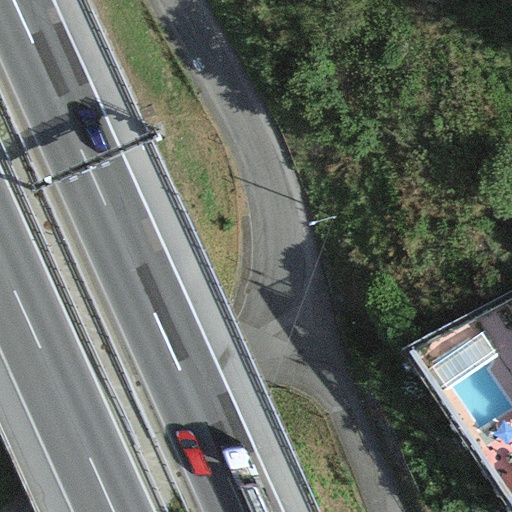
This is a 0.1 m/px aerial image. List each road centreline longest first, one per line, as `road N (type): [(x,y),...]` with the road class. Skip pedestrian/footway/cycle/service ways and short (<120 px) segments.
road 1 (motorway): [(241,511),(10,0)]
road 2 (unclassified): [(268,301),(272,239),(261,168),(176,0)]
road 3 (unclassified): [(68,511),(245,355),(268,301)]
road 4 (motorway): [(0,269),(108,511)]
road 5 (unclassified): [(388,511),(341,404),(268,301)]
